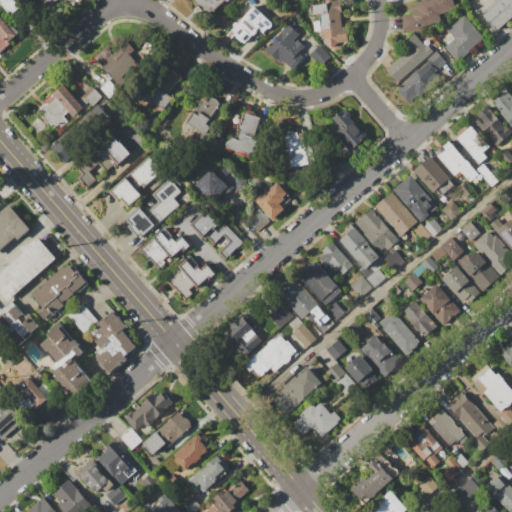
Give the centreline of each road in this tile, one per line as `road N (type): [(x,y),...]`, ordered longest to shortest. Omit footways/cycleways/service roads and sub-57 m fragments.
road 1 (residential): [(0,496),(511,49)]
road 2 (tertiary): [(0,146),(318,511)]
road 3 (residential): [(274,511),(511,304)]
road 4 (residential): [(137,0),(202,53),(274,94),(312,98),(353,82)]
road 5 (residential): [(376,0),(373,53),(353,82),(408,141)]
road 6 (residential): [(122,0),(0,102)]
